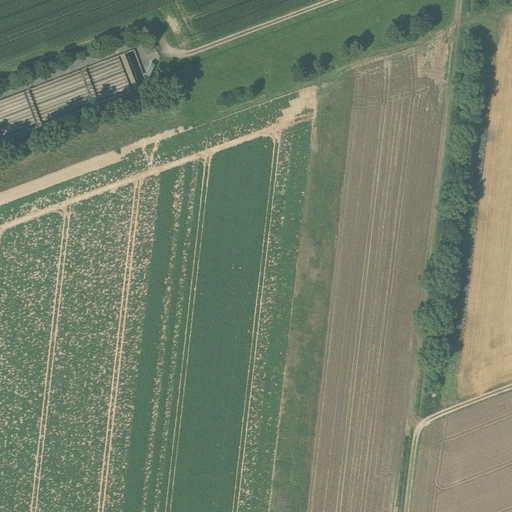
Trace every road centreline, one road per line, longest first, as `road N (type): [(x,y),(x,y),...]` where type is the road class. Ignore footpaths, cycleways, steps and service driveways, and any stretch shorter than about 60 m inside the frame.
road 1 (track): [(412,427),(457,0)]
road 2 (track): [(0,81),(127,16),(181,57),(333,0)]
road 3 (track): [(511,8),(202,130)]
road 4 (track): [(511,389),(412,427),(402,511)]
